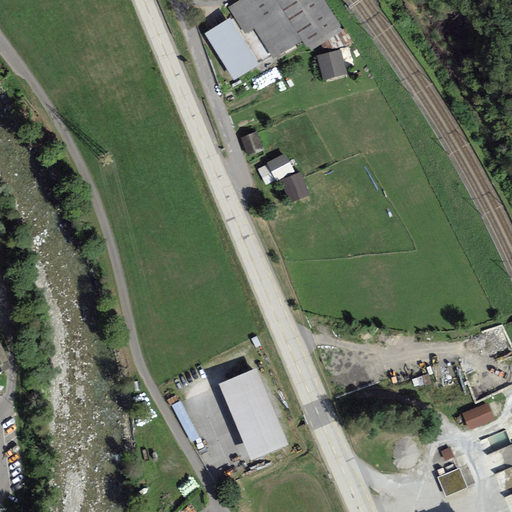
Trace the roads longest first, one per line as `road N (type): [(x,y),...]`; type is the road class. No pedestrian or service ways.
road 1 (primary): [(361,511),(224,192)]
road 2 (primary): [(224,192),(143,0)]
road 3 (unclassified): [(178,0),(238,163),(238,177),(224,192)]
